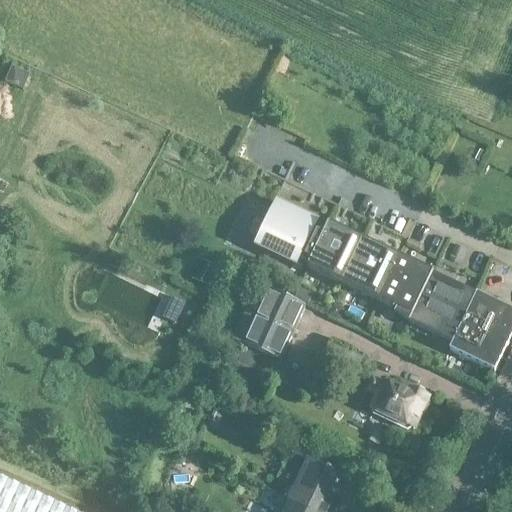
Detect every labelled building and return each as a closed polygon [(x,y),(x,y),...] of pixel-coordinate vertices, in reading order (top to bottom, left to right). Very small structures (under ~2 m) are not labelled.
[(13,66),(7,79),(25,86),(30,73),(13,66)] [(283,210),(264,249),(291,261),(292,259),(310,267),(309,270),(343,286),(364,243),(329,227),(327,231),(283,210)] [(364,243),(343,286),(379,303),(399,260),(364,243)] [(399,260),(379,303),(413,319),(434,277),(399,260)] [(413,319),(410,325),(453,346),(477,298),(434,277),(413,319)] [(281,362),(306,307),(258,286),(233,340),(281,362)] [(454,346),(450,352),(495,374),(511,338),(511,312),(477,296),(477,298),(453,346),(454,346)] [(364,358),(334,346),(324,369),(354,382),(364,358)] [(372,377),(365,393),(376,398),(375,415),(408,431),(409,429),(415,432),(424,412),(426,413),(431,403),(429,402),(431,399),(420,394),(418,398),(390,384),(390,385),(372,377)] [(308,461),(290,500),(314,511),(334,511),(349,481),(324,469),(328,461),(294,445),(290,453),(308,461)] [(0,511),(75,511),(0,476),(0,511)] [(283,511),(314,511),(290,500),(283,511)]
